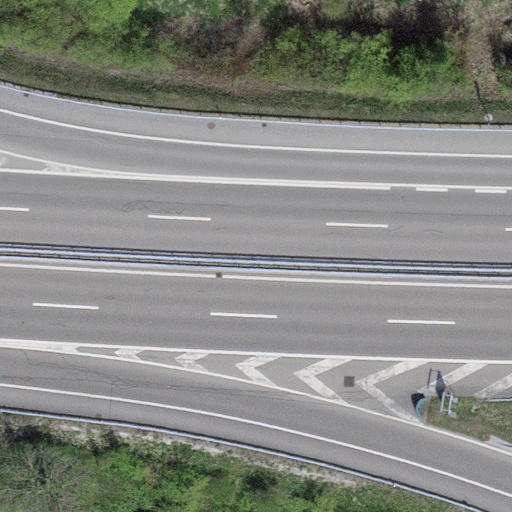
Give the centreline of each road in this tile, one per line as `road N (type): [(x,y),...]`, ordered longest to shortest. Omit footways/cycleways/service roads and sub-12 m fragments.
road 1 (motorway): [(0,348),(372,435),(511,481)]
road 2 (motorway): [(0,305),(511,327)]
road 3 (motorway): [(464,228),(0,130)]
road 4 (motorway): [(464,228),(0,207)]
